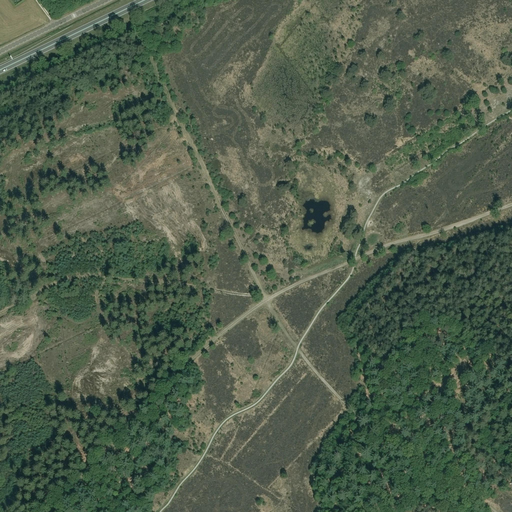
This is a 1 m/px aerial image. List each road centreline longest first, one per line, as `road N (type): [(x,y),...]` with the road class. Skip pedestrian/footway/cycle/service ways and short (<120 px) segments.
road 1 (track): [(264,296),(129,17)]
road 2 (track): [(57,511),(202,344),(264,296)]
road 3 (track): [(511,200),(264,296)]
road 4 (track): [(437,475),(347,404),(264,296)]
road 5 (unknown): [(511,72),(372,164),(330,148)]
road 6 (trunk): [(0,70),(144,0)]
